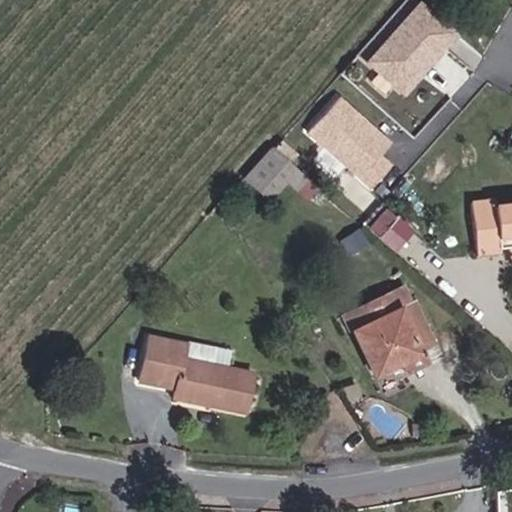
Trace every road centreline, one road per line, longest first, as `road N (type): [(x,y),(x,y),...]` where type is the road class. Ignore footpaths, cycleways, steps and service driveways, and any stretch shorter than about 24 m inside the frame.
road 1 (unclassified): [(136,477),(310,489),(511,454)]
road 2 (unclassified): [(11,454),(136,477)]
